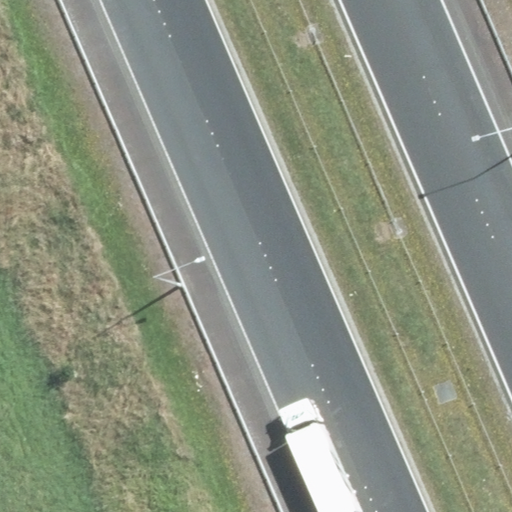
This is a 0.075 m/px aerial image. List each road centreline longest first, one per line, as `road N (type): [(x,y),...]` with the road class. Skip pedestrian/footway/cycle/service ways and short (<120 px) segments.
road 1 (motorway): [(365,511),(145,0)]
road 2 (motorway): [(414,0),(511,222)]
